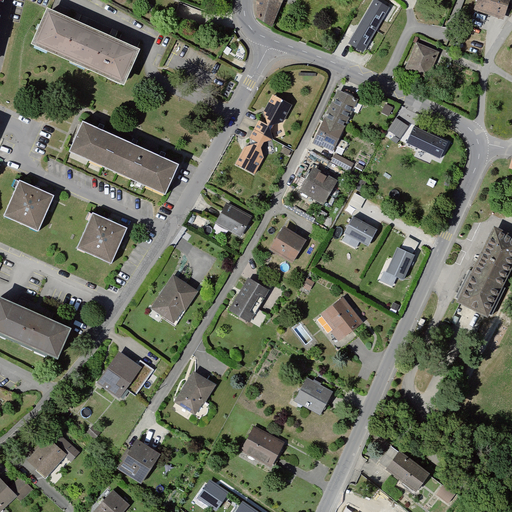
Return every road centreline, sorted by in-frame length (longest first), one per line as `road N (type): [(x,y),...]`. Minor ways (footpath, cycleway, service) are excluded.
road 1 (residential): [(271,41),(216,150),(105,331),(0,445)]
road 2 (residential): [(342,66),(254,244),(128,446)]
road 3 (residential): [(479,143),(448,236),(324,511)]
road 4 (residential): [(342,66),(458,122),(479,143)]
